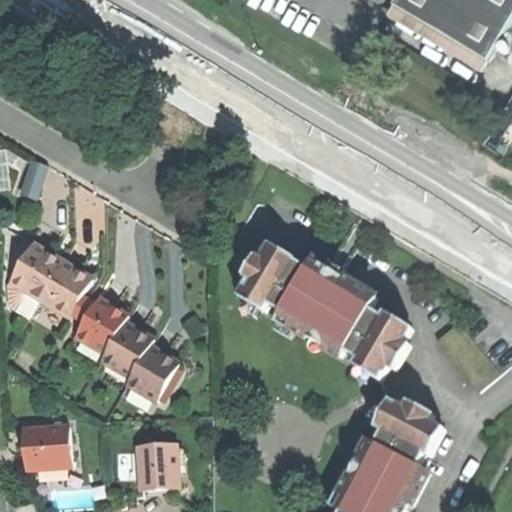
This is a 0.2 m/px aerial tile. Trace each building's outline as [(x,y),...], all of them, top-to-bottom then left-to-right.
[(492,64),(498,53),(406,0),(401,0),(397,9),(492,64)] [(511,0),(406,0),(498,53),(511,28),(511,0)] [(40,197),(48,165),(34,161),(25,193),(40,197)] [(14,261),(25,268),(39,245),(11,228),(14,261)] [(411,341),(419,327),(393,311),(390,316),(379,309),(351,292),(358,281),(350,276),(343,272),(338,279),(314,264),(277,242),(268,256),(262,252),(248,274),(256,278),(246,294),(273,311),(278,303),(302,318),(297,325),(350,357),(355,350),(365,357),(361,364),(387,380),(395,366),(411,341)] [(16,283),(46,301),(69,262),(53,253),(39,245),(25,268),(16,283)] [(319,257),(314,264),(338,279),(343,272),(319,257)] [(46,301),(77,319),(99,281),(84,272),(69,262),(46,301)] [(385,297),(358,281),(351,292),(379,309),(385,297)] [(34,320),(46,301),(16,283),(13,288),(14,307),(34,320)] [(81,339),(111,357),(129,325),(134,317),(119,308),(105,299),(81,339)] [(442,338),(484,390),(506,372),(464,320),(442,338)] [(107,362),(138,380),(155,350),(160,343),(143,334),(129,325),(111,357),(107,362)] [(419,346),(411,341),(395,366),(403,371),(419,346)] [(134,387),(163,405),(185,368),(171,359),(155,350),(138,380),(134,387)] [(412,406),(396,399),(382,426),(389,429),(383,442),(375,438),(348,493),(355,496),(346,511),(404,511),(414,494),(411,492),(425,464),(430,453),(437,457),(452,427),(439,420),(412,406)] [(415,399),(412,406),(439,420),(443,413),(415,399)] [(39,471),(80,468),(77,428),(36,431),(37,452),(39,471)] [(147,474),(148,491),(186,489),(184,447),(146,449),(147,474)] [(416,511),(425,494),(437,470),(425,464),(411,492),(414,494),(404,511),(416,511)] [(57,511),(100,509),(99,491),(56,493),(57,511)]
